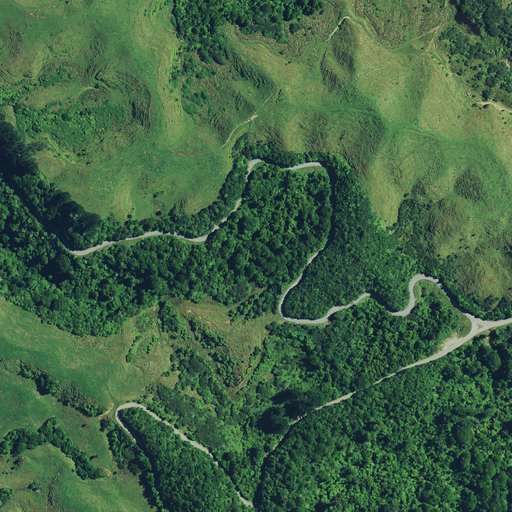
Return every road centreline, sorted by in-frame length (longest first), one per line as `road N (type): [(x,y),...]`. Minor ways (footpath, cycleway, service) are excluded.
road 1 (unclassified): [(476,329),(432,275),(418,277),(406,314),(357,295),(311,323),(290,321),(283,297),(334,220),(336,183),(323,159),(265,154),(213,227),(148,228),(88,248),(70,247),(0,160)]
road 2 (unclassified): [(168,511),(146,454),(118,412),(141,407),(208,449),(242,495),(263,497),(267,459),(289,426),(457,350),(476,329)]
